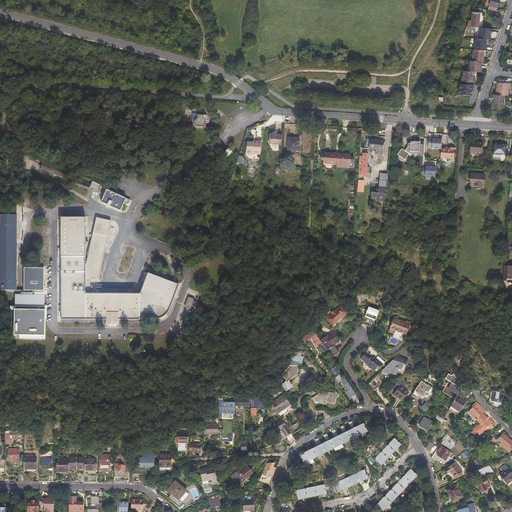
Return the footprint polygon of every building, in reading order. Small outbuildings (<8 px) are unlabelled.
[(499,0),(490,0),(491,0),(489,5),(488,10),(497,11),(499,0)] [(483,9),(472,8),(471,12),(472,13),(471,20),(470,27),(478,28),(480,15),(483,15),(483,9)] [(470,35),(478,35),(478,29),(478,28),(467,27),(466,28),(469,29),(470,32),(470,35)] [(487,39),(476,38),(475,50),(485,51),(487,51),(487,47),(486,47),(487,39)] [(483,61),(485,51),(475,50),(474,59),(457,57),(456,59),(470,60),(481,61),(483,61)] [(477,72),(481,72),(482,68),(481,68),(481,61),(470,60),(469,71),(474,72),(477,72)] [(462,76),(461,81),(474,83),(475,78),(473,78),(474,72),(469,71),(464,71),(463,76),(462,76)] [(496,94),(504,95),(507,95),(508,89),(509,89),(509,95),(511,95),(511,83),(499,83),(499,89),(497,89),(496,94)] [(472,92),(473,86),(459,85),(458,94),(470,95),(471,91),(472,92)] [(496,94),(495,94),(494,105),(504,106),(504,95),(496,94)] [(205,127),(206,116),(198,115),(198,119),(194,121),(194,125),(197,127),(205,127)] [(269,144),(281,145),(281,135),(274,135),(269,134),(269,144)] [(432,138),(428,138),(427,148),(440,149),(441,140),(434,139),(432,139),(432,138)] [(298,150),(299,139),(294,139),(288,139),(287,150),(298,150)] [(376,147),(376,150),(376,151),(383,152),(384,141),(370,139),(367,139),(366,146),(376,147)] [(256,142),(253,142),(247,142),(247,147),(249,147),(250,148),(251,150),(251,153),(260,154),(261,141),(257,141),(256,142)] [(422,156),(423,145),(419,144),(419,143),(413,142),(413,144),(410,144),(408,144),(407,144),(407,145),(407,146),(409,147),(407,150),(406,149),(405,151),(402,149),(398,155),(405,160),(411,152),(416,153),(416,156),(422,156)] [(482,154),(483,143),(477,143),(470,142),(469,153),(482,154)] [(494,154),(500,154),(504,155),(506,155),(507,145),(501,145),(494,144),(494,154)] [(223,153),(226,158),(233,153),(229,148),(223,153)] [(440,149),(440,159),(453,160),(455,148),(451,148),(449,148),(449,149),(445,149),(440,148),(440,149)] [(329,152),(324,152),(324,154),(323,160),(323,164),(334,164),(335,153),(329,152)] [(343,153),(335,153),(334,164),(336,165),(336,167),(354,168),(354,158),(350,157),(350,154),(343,153)] [(369,176),(370,173),(367,173),(368,154),(363,154),(363,157),(359,156),(359,164),(359,165),(358,176),(361,176),(369,176)] [(242,156),(238,155),(236,162),(244,164),(245,160),(242,156)] [(69,172),(43,162),(40,169),(66,179),(69,172)] [(425,168),(421,168),(421,176),(435,176),(435,167),(429,167),(425,167),(425,168)] [(371,192),(370,201),(384,202),(386,182),(387,182),(388,174),(379,174),(378,193),(371,192)] [(475,187),(477,187),(477,185),(483,186),(484,186),(485,175),(475,174),(471,174),(470,181),(471,182),(471,186),(475,186),(475,187)] [(121,182),(138,190),(141,183),(124,175),(121,182)] [(90,188),(97,191),(100,185),(93,181),(90,188)] [(101,202),(120,210),(123,204),(126,198),(107,189),(101,202)] [(0,214),(17,215),(17,206),(0,205),(0,214)] [(0,290),(17,291),(17,215),(0,214),(0,290)] [(61,256),(85,255),(86,217),(61,218),(61,256)] [(86,268),(85,271),(86,294),(87,294),(90,294),(90,279),(98,278),(111,221),(97,217),(86,268)] [(61,271),(85,271),(86,268),(85,255),(61,256),(61,271)] [(511,265),(504,265),(502,281),(511,281),(511,265)] [(33,295),(35,295),(35,291),(44,291),(44,268),(25,268),(24,290),(33,290),(33,295)] [(86,294),(85,271),(61,271),(61,315),(61,319),(87,320),(87,294),(86,294)] [(179,285),(148,273),(140,294),(140,319),(157,319),(159,319),(162,318),(165,316),(167,313),(170,309),(179,285)] [(87,294),(87,320),(106,320),(106,325),(119,325),(119,320),(140,320),(140,319),(140,294),(90,294),(87,294)] [(15,310),(44,310),(44,295),(35,295),(33,295),(16,295),(15,310)] [(185,307),(191,309),(194,300),(189,298),(185,307)] [(334,309),(331,312),(332,314),(327,318),(333,324),(347,312),(341,306),(336,311),(334,309)] [(378,310),(367,306),(363,320),(362,324),(368,326),(368,322),(373,324),(378,310)] [(46,310),(44,310),(15,310),(15,336),(45,336),(46,310)] [(392,336),(398,338),(402,340),(406,327),(408,328),(411,321),(406,319),(405,321),(394,316),(388,329),(394,332),(392,336)] [(349,336),(354,331),(348,326),(343,331),(349,336)] [(315,335),(313,332),(303,338),(306,341),(315,335)] [(327,335),(320,339),(322,343),(328,351),(332,357),(338,352),(334,345),(340,342),(333,332),(328,335),(327,335)] [(320,339),(316,334),(315,335),(316,338),(314,339),(316,341),(314,342),(317,347),(322,343),(320,339)] [(398,340),(398,338),(392,336),(390,335),(388,340),(389,342),(395,344),(397,343),(398,340)] [(143,360),(169,359),(168,343),(142,344),(143,360)] [(300,347),(295,344),(291,360),(290,360),(289,365),(285,369),(280,373),(286,382),(281,384),(285,391),(292,387),(288,380),(297,374),(297,365),(302,365),(300,363),(301,358),(299,358),(300,353),(299,352),(300,347)] [(374,359),(373,358),(371,356),(370,357),(365,352),(360,357),(365,362),(364,363),(368,366),(369,367),(373,371),(375,370),(378,367),(379,368),(382,365),(375,358),(374,359)] [(398,354),(389,363),(383,369),(396,374),(397,371),(402,373),(403,370),(402,370),(405,364),(407,365),(409,360),(398,354)] [(378,356),(375,358),(382,365),(385,362),(378,356)] [(355,405),(361,402),(339,368),(337,366),(331,370),(338,380),(343,377),(347,383),(344,384),(352,396),(350,397),(355,405)] [(368,383),(374,390),(379,386),(380,381),(376,376),(368,383)] [(457,393),(462,386),(448,378),(447,380),(443,380),(440,386),(439,385),(435,392),(440,394),(437,399),(449,406),(451,404),(457,393)] [(399,389),(398,390),(395,394),(402,400),(409,393),(404,388),(407,385),(400,380),(395,385),(399,389)] [(422,381),(412,395),(415,395),(419,398),(423,400),(426,396),(427,396),(428,396),(429,396),(430,394),(429,393),(429,392),(432,388),(428,386),(429,385),(422,381)] [(499,407),(499,395),(498,395),(498,390),(497,389),(496,388),(495,388),(494,388),(494,390),(490,390),(487,390),(487,402),(488,403),(492,406),(493,407),(494,407),(495,407),(499,408),(499,407)] [(289,402),(281,389),(269,396),(278,410),(284,406),(283,405),(289,402)] [(314,400),(328,392),(323,390),(312,398),(314,400)] [(333,393),(328,392),(314,400),(315,401),(317,399),(319,402),(326,403),(327,401),(335,403),(336,397),(338,396),(335,391),(333,393)] [(451,404),(461,410),(468,399),(457,393),(451,404)] [(245,403),(250,404),(250,396),(236,395),(236,402),(236,403),(240,403),(240,404),(241,406),(243,406),(245,405),(245,403)] [(264,397),(251,397),(251,412),(255,412),(255,405),(263,405),(264,397)] [(235,412),(236,403),(236,402),(223,402),(223,400),(219,400),(219,413),(223,414),(223,411),(233,412),(235,412)] [(347,409),(351,407),(347,400),(343,402),(347,409)] [(291,404),(289,403),(289,402),(283,405),(284,406),(278,410),(279,412),(291,404)] [(482,414),(486,410),(479,402),(468,413),(478,423),(485,418),(482,415),(483,415),(482,414)] [(449,407),(459,413),(461,410),(451,404),(449,406),(449,407)] [(292,445),(296,439),(293,434),(290,429),(282,416),(272,422),(278,432),(282,429),(286,435),(292,445)] [(427,430),(433,421),(424,416),(419,425),(427,430)] [(491,424),(495,421),(491,417),(474,429),(476,432),(477,431),(480,435),(485,432),(486,432),(487,433),(494,428),(491,424)] [(299,453),(304,463),(368,431),(364,423),(356,427),(352,418),(349,420),(353,428),(347,431),(344,423),(340,425),(344,433),(339,435),(336,428),(332,430),(335,437),(331,439),(327,431),(323,433),(327,441),(322,444),(318,435),(314,437),(318,445),(305,452),(304,450),(299,453)] [(293,434),(305,426),(302,422),(290,429),(293,434)] [(219,424),(204,424),(203,434),(209,434),(209,433),(218,433),(219,424)] [(450,427),(440,442),(451,449),(458,438),(450,427)] [(189,441),(189,430),(178,430),(178,441),(189,441)] [(497,441),(501,444),(505,446),(504,448),(510,452),(511,449),(511,443),(511,444),(511,443),(511,441),(502,435),(497,441)] [(396,438),(374,460),(378,464),(380,463),(382,465),(402,444),(396,438)] [(425,448),(427,450),(429,451),(433,445),(429,442),(425,448)] [(155,447),(140,447),(139,467),(154,467),(154,460),(153,460),(153,457),(154,457),(154,456),(155,447)] [(445,459),(451,451),(444,447),(443,448),(442,447),(440,451),(441,451),(439,455),(445,459)] [(13,460),(19,460),(20,449),(9,449),(8,460),(13,460)] [(171,451),(159,451),(159,466),(171,466),(171,451)] [(85,458),(85,456),(70,456),(70,458),(70,468),(85,469),(85,458)] [(111,456),(100,456),(100,472),(111,472),(111,456)] [(64,481),(70,481),(70,473),(70,468),(70,458),(58,458),(57,471),(64,471),(64,481)] [(96,458),(85,458),(85,469),(85,470),(96,470),(96,458)] [(36,459),(25,459),(24,471),(36,472),(36,459)] [(53,460),(42,459),(42,468),(53,468),(53,460)] [(116,481),(121,481),(121,476),(129,476),(129,471),(125,470),(125,464),(127,464),(127,462),(115,462),(115,476),(116,476),(116,481)] [(274,462),(265,462),(261,474),(267,477),(269,475),(273,476),(276,468),(273,466),(274,462)] [(463,471),(456,462),(446,470),(449,473),(451,471),(455,477),(463,471)] [(235,481),(241,476),(240,475),(241,474),(246,480),(255,473),(247,463),(231,475),(231,476),(230,477),(233,481),(234,480),(235,481)] [(511,479),(511,472),(506,465),(502,469),(504,471),(500,475),(507,483),(511,479)] [(205,469),(199,471),(202,482),(208,481),(209,484),(217,482),(213,468),(209,469),(208,468),(205,469)] [(364,469),(334,483),(338,491),(342,489),(343,490),(368,477),(364,469)] [(402,479),(399,482),(375,507),(380,511),(382,511),(419,475),(412,469),(402,479)] [(489,486),(485,478),(477,482),(481,492),(487,489),(489,488),(488,486),(489,486)] [(185,492),(174,482),(166,490),(173,496),(172,497),(177,501),(181,496),(185,492)] [(331,482),(292,491),(293,496),(298,495),(299,499),(326,493),(326,490),(332,489),(331,482)] [(462,497),(456,485),(446,490),(451,502),(462,497)] [(173,496),(166,490),(165,491),(169,495),(168,497),(178,506),(184,499),(181,496),(177,501),(172,497),(173,496)] [(78,496),(69,496),(69,511),(85,511),(85,501),(77,501),(78,496)] [(208,497),(209,500),(211,505),(215,505),(220,504),(219,496),(208,497)] [(55,511),(55,498),(50,498),(50,500),(47,500),(47,499),(42,499),(42,505),(44,505),(44,511),(50,511),(55,511)] [(137,510),(137,511),(143,511),(144,508),(147,504),(144,500),(133,499),(132,510),(137,510)] [(39,511),(40,500),(29,500),(29,511),(39,511)] [(123,511),(128,511),(129,502),(118,501),(117,511),(123,511)] [(243,501),(243,511),(251,511),(255,511),(255,501),(243,501)] [(10,511),(10,503),(1,503),(0,511),(10,511)]
